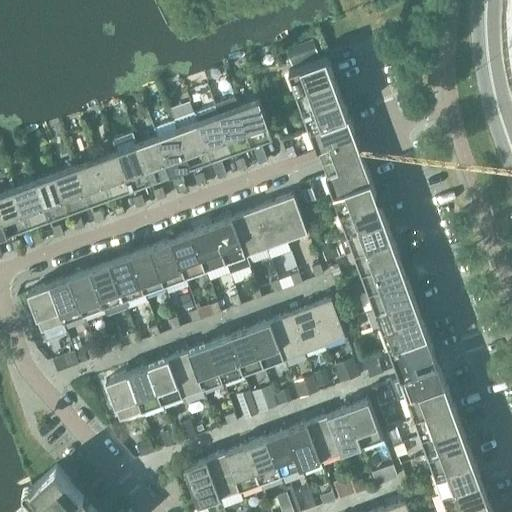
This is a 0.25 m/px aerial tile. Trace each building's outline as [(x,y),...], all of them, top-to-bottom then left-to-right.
[(301,47),(300,43),(287,48),(292,63),(319,53),(314,42),(301,47)] [(289,68),(296,88),(334,74),(327,54),(289,68)] [(296,88),(303,108),(341,94),(334,74),(296,88)] [(303,108),(310,127),(348,113),(341,94),(303,108)] [(235,96),(215,104),(232,150),(252,142),(238,104),(235,96)] [(260,96),(238,104),(252,142),(259,161),(267,158),(260,139),(274,135),(260,96)] [(195,111),(212,157),(219,176),(227,173),(220,154),(232,150),(215,104),(195,111)] [(195,111),(175,118),(191,165),(212,157),(195,111)] [(348,113),(310,127),(318,147),(356,133),(348,113)] [(157,134),(171,172),(175,181),(183,178),(179,169),(191,165),(175,118),(154,126),(157,134)] [(157,134),(137,141),(151,179),(171,172),(157,134)] [(137,141),(116,149),(130,187),(151,179),(137,141)] [(116,149),(96,156),(110,194),(130,187),(116,149)] [(96,156),(76,164),(89,202),(110,194),(96,156)] [(235,159),(239,169),(247,166),(243,156),(235,159)] [(326,171),(334,191),(372,178),(365,157),(326,171)] [(76,164),(55,171),(69,209),(89,202),(76,164)] [(55,171),(35,178),(49,217),(69,209),(55,171)] [(195,174),(198,183),(206,180),(203,171),(195,174)] [(35,178),(15,186),(29,224),(49,217),(35,178)] [(175,181),(178,191),(186,188),(183,178),(175,181)] [(334,191),(341,211),(379,197),(372,178),(334,191)] [(15,186),(0,191),(0,208),(8,231),(29,224),(15,186)] [(154,189),(158,198),(166,195),(162,186),(154,189)] [(294,191),(273,199),(287,237),(308,230),(294,191)] [(134,196),(137,206),(145,203),(142,193),(134,196)] [(341,211),(348,230),(386,216),(379,197),(341,211)] [(273,199),(253,207),(267,245),(287,237),(273,199)] [(113,203),(117,213),(125,210),(121,201),(113,203)] [(253,207),(233,214),(247,252),(267,245),(253,207)] [(0,234),(8,231),(0,208),(0,234)] [(93,211),(96,221),(104,218),(101,208),(93,211)] [(233,214),(212,221),(226,259),(247,252),(233,214)] [(72,218),(76,228),(84,225),(81,215),(72,218)] [(349,251),(355,249),(393,235),(386,216),(348,230),(342,232),(349,251)] [(212,221),(192,229),(206,267),(226,259),(212,221)] [(52,226),(56,235),(64,232),(60,223),(52,226)] [(192,229),(171,236),(185,274),(206,267),(192,229)] [(32,233),(35,243),(44,240),(40,230),(32,233)] [(355,249),(362,268),(400,254),(393,235),(355,249)] [(171,236),(151,244),(165,282),(185,274),(171,236)] [(12,240),(15,250),(23,247),(20,238),(12,240)] [(151,244),(131,251),(145,289),(165,282),(151,244)] [(340,253),(337,246),(324,251),(326,258),(340,253)] [(131,251),(110,259),(124,297),(145,289),(131,251)] [(362,268),(369,287),(407,273),(400,254),(362,268)] [(90,266),(104,304),(107,312),(127,305),(124,297),(110,259),(90,266)] [(324,272),(320,262),(312,265),(316,275),(324,272)] [(90,266),(70,273),(84,311),(104,304),(90,266)] [(291,273),(294,283),(302,280),(299,270),(291,273)] [(70,273),(49,281),(63,319),(84,311),(70,273)] [(369,287),(376,306),(414,292),(407,273),(369,287)] [(271,280),(274,290),(282,287),(279,277),(271,280)] [(63,319),(49,281),(28,288),(42,327),(63,319)] [(250,288),(254,298),(262,295),(258,285),(250,288)] [(230,295),(234,305),(242,302),(238,292),(230,295)] [(376,306),(383,326),(421,312),(414,292),(376,306)] [(332,295),(311,302),(325,341),(346,333),(332,295)] [(210,303),(213,312),(221,309),(218,300),(210,303)] [(311,302),(290,310),(304,348),(325,341),(311,302)] [(189,310),(193,320),(201,317),(197,307),(189,310)] [(290,310),(270,317),(284,355),(304,348),(290,310)] [(383,326),(390,345),(428,331),(421,312),(383,326)] [(169,318),(172,327),(180,324),(177,315),(169,318)] [(270,317),(250,325),(264,363),(284,355),(270,317)] [(148,325),(152,335),(160,332),(157,322),(148,325)] [(250,325),(230,332),(243,370),(264,363),(250,325)] [(128,332),(132,342),(140,339),(136,329),(128,332)] [(428,331),(390,345),(397,365),(435,351),(428,331)] [(230,332),(209,340),(223,378),(243,370),(230,332)] [(108,340),(111,350),(119,347),(116,337),(108,340)] [(209,340),(188,347),(202,385),(223,378),(209,340)] [(87,347),(91,357),(99,354),(96,344),(87,347)] [(188,347),(168,355),(182,393),(202,385),(188,347)] [(53,356),(57,369),(79,361),(74,349),(53,356)] [(168,355),(148,362),(162,400),(182,393),(168,355)] [(378,355),(363,360),(369,375),(383,370),(378,355)] [(401,374),(408,394),(446,380),(439,360),(401,374)] [(148,362),(128,369),(141,408),(162,400),(148,362)] [(141,408),(128,369),(106,377),(120,415),(141,408)] [(302,384),(306,393),(319,389),(315,380),(302,384)] [(408,394),(415,413),(453,400),(446,380),(408,394)] [(253,391),(260,410),(277,404),(270,385),(253,391)] [(237,392),(246,415),(257,411),(249,388),(237,392)] [(369,396),(348,404),(362,442),(383,434),(369,396)] [(415,413),(422,433),(460,419),(453,400),(415,413)] [(348,404),(328,411),(341,450),(362,442),(348,404)] [(225,414),(227,422),(237,418),(234,410),(225,414)] [(328,411),(307,419),(321,457),(341,450),(328,411)] [(197,433),(191,417),(181,421),(187,437),(197,433)] [(307,419),(287,426),(301,464),(321,457),(307,419)] [(422,433),(429,452),(467,438),(460,419),(422,433)] [(287,426),(267,434),(281,472),(301,464),(287,426)] [(163,435),(166,444),(175,441),(172,432),(163,435)] [(267,434),(246,441),(260,479),(281,472),(267,434)] [(429,452),(436,471),(474,457),(467,438),(429,452)] [(138,445),(141,453),(153,449),(150,440),(138,445)] [(246,441),(226,448),(240,487),(260,479),(246,441)] [(226,448),(206,456),(220,494),(240,487),(226,448)] [(220,494),(206,456),(185,464),(198,502),(220,494)] [(436,471),(443,490),(481,476),(474,457),(436,471)] [(31,486),(37,492),(14,511),(100,511),(57,463),(31,486)] [(356,490),(352,480),(350,475),(334,481),(339,496),(356,490)] [(362,476),(352,480),(356,490),(366,486),(362,476)] [(443,490),(450,509),(488,495),(481,476),(443,490)] [(450,509),(450,511),(494,511),(488,495),(450,509)] [(411,511),(406,498),(385,505),(387,511),(411,511)]
